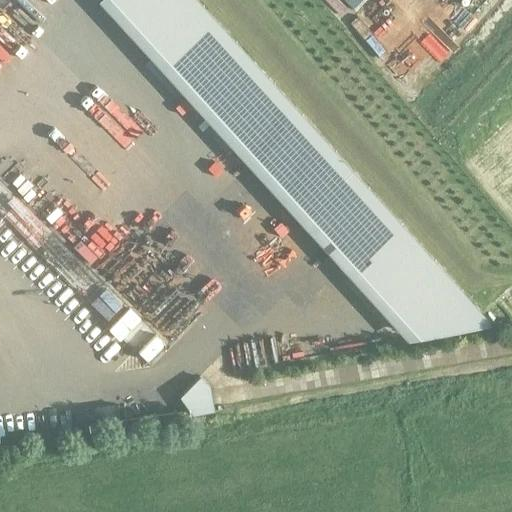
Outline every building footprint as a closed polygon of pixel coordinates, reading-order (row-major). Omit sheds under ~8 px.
[(195,0),(109,0),(416,336),(490,323),(482,315),(195,0)] [(391,33),(408,16),(392,0),(378,0),(369,10),(391,33)] [(225,192),(243,178),(237,171),(219,184),(225,192)] [(47,244),(57,230),(31,210),(20,225),(47,244)] [(276,236),(292,225),(286,217),(270,228),(276,236)] [(148,353),(161,332),(139,319),(127,340),(148,353)] [(198,376),(179,396),(200,416),(219,397),(198,376)] [(77,425),(120,424),(120,404),(77,405),(77,425)]
